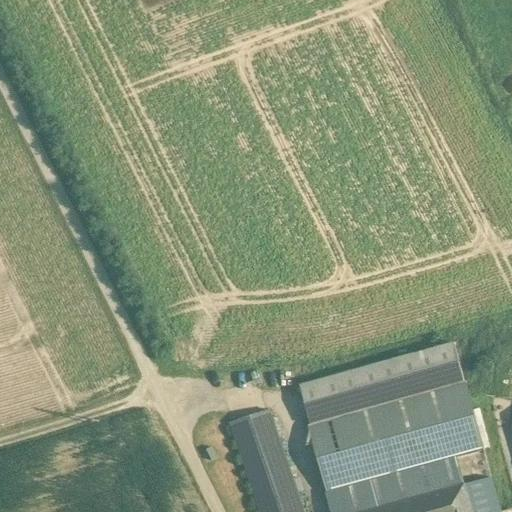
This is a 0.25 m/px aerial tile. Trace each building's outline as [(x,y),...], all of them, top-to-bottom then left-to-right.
[(299,387),(310,426),(464,382),(454,344),(299,387)] [(464,382),(310,426),(329,494),(379,480),(457,460),(485,453),(464,382)] [(257,500),(295,487),(270,413),(232,426),(257,500)] [(379,480),(387,507),(464,486),(457,460),(379,480)] [(500,511),(492,478),(464,486),(471,511),(500,511)] [(379,480),(329,494),(334,511),(369,511),(387,507),(379,480)] [(471,511),(464,486),(387,507),(369,511),(471,511)] [(303,511),(295,487),(257,500),(261,511),(303,511)]
